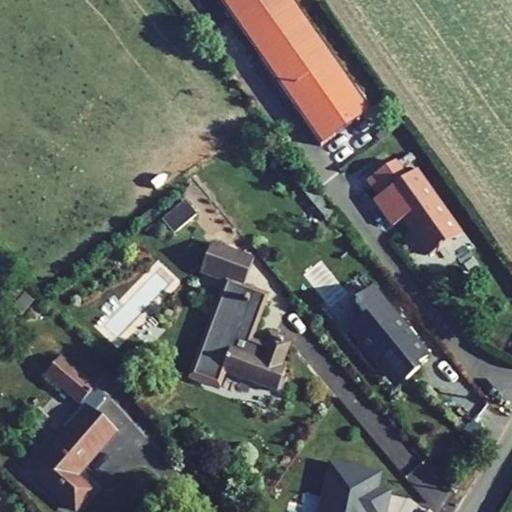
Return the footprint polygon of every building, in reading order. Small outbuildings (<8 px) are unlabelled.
[(258,58),(320,147),(370,112),(291,0),(217,0),(243,37),(262,24),(276,45),(258,58)] [(262,24),(243,37),(258,58),(276,45),(262,24)] [(403,219),(429,257),(459,235),(414,171),(405,178),(393,162),(367,181),(378,197),(374,200),(393,227),(403,219)] [(196,215),(184,201),(160,220),(172,235),(196,215)] [(226,283),(242,289),(253,259),(210,243),(199,273),(226,283)] [(265,298),(242,289),(226,283),(190,378),(214,387),(221,370),(278,392),(287,369),(280,367),(291,338),(274,332),(268,346),(250,339),(265,298)] [(348,332),(378,368),(387,360),(389,360),(404,378),(418,367),(415,364),(427,355),(373,288),(354,303),(366,318),(348,332)] [(14,307),(20,313),(31,301),(24,295),(14,307)] [(30,473),(73,511),(89,492),(75,479),(66,471),(74,462),(81,468),(112,434),(91,415),(102,403),(102,395),(59,358),(44,375),(80,407),(85,411),(66,433),(30,473)] [(378,368),(393,387),(404,378),(389,360),(387,360),(378,368)] [(80,407),(61,428),(66,433),(85,411),(80,407)] [(75,479),(83,470),(81,468),(74,462),(66,471),(75,479)] [(376,491),(380,473),(329,463),(318,511),(387,511),(392,495),(376,491)]
